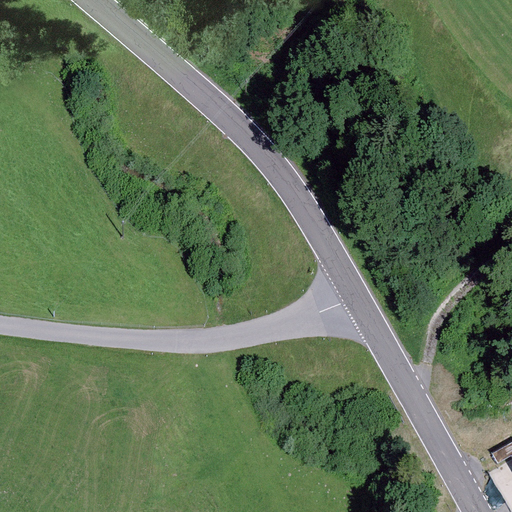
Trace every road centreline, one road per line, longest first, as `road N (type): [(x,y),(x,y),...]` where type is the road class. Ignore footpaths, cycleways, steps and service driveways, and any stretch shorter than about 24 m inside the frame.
road 1 (tertiary): [(92,0),(239,125),(295,192),(357,297)]
road 2 (unclassified): [(357,297),(228,341),(0,327)]
road 3 (tertiary): [(357,297),(477,511)]
